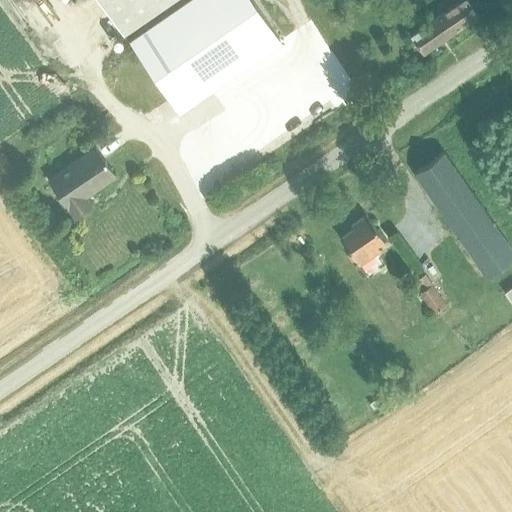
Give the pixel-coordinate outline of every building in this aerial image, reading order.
[(102,0),(124,32),(170,0),(102,0)] [(279,38),(253,0),(193,0),(131,43),(157,79),(171,101),(177,109),(279,38)] [(411,35),(423,53),(478,15),(467,0),(456,0),(458,2),(411,35)] [(50,180),(76,217),(91,206),(84,196),(115,175),(96,148),(50,180)] [(414,172),(486,275),(511,257),(511,249),(443,151),(414,172)] [(340,237),(359,265),(382,249),(380,245),(385,241),(366,214),(351,225),(354,228),(340,237)] [(420,292),(433,314),(446,306),(426,274),(418,278),(424,289),(420,292)]
